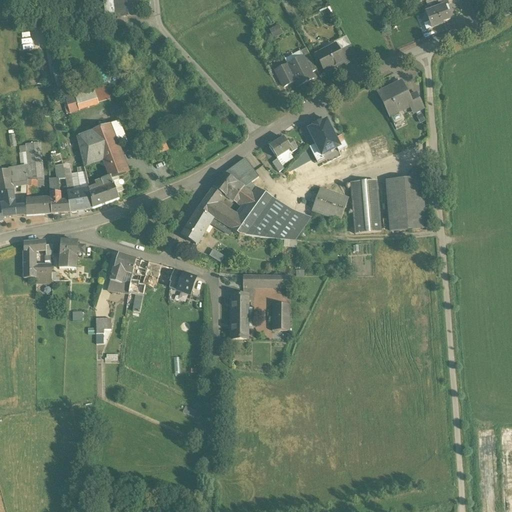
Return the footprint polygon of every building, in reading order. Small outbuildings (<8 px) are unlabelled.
[(102,0),(105,16),(123,14),(126,14),(127,17),(136,16),(136,14),(135,14),(134,3),(134,0),(102,0)] [(446,0),(435,4),(437,10),(445,7),(449,6),(446,0)] [(134,3),(135,14),(136,14),(142,13),(141,2),(134,3)] [(437,10),(425,14),(431,29),(443,25),(442,23),(450,20),(445,7),(437,10)] [(335,47),(320,55),(324,63),(321,65),(325,74),(343,64),(344,64),(338,53),(335,47)] [(351,47),(338,53),(344,64),(343,64),(345,67),(358,60),(351,47)] [(316,72),(305,50),(300,53),(303,58),(311,74),(316,72)] [(300,53),(285,60),(287,66),(303,58),(300,53)] [(287,66),(295,82),(298,88),(314,79),(311,74),(303,58),(287,66)] [(107,66),(92,71),(92,74),(96,83),(111,78),(109,68),(107,66)] [(287,66),(275,72),(284,88),(295,82),(287,66)] [(91,83),(73,89),(79,111),(98,105),(91,83)] [(400,83),(378,94),(390,118),(411,108),(412,107),(408,98),(400,83)] [(79,111),(73,89),(64,91),(70,114),(79,111)] [(423,111),(415,94),(408,98),(412,107),(411,108),(415,115),(423,111)] [(337,150),(340,148),(336,140),(326,121),(308,131),(315,146),(321,158),(323,157),(337,150)] [(121,154),(110,125),(93,132),(104,162),(110,178),(111,180),(125,174),(118,155),(121,154)] [(104,162),(93,132),(76,138),(82,160),(84,169),(104,162)] [(342,137),(336,140),(340,148),(337,150),(339,153),(348,148),(342,137)] [(283,139),(269,148),(276,160),(279,158),(287,153),(293,149),(290,144),(287,146),(283,139)] [(40,144),(25,146),(28,172),(28,174),(28,181),(44,181),(40,144)] [(321,158),(315,146),(309,149),(317,164),(325,160),(323,157),(321,158)] [(287,153),(279,158),(283,164),(291,159),(287,153)] [(245,160),(224,175),(244,189),(251,184),(259,178),(245,160)] [(69,204),(69,206),(76,204),(75,196),(70,166),(63,167),(65,180),(69,204)] [(63,167),(55,168),(57,180),(59,180),(59,181),(65,180),(63,167)] [(28,172),(0,176),(0,187),(11,185),(28,183),(28,181),(28,172)] [(125,174),(111,180),(114,187),(128,181),(125,174)] [(224,175),(211,193),(219,198),(221,195),(222,196),(233,203),(235,200),(244,189),(224,175)] [(110,178),(101,182),(103,189),(90,194),(92,211),(119,200),(114,187),(111,180),(110,178)] [(57,180),(49,181),(50,200),(52,216),(62,215),(61,205),(60,194),(59,194),(59,181),(59,180),(57,180)] [(421,180),(386,183),(390,232),(425,229),(421,180)] [(377,182),(351,184),(355,235),(381,233),(377,182)] [(251,184),(244,189),(252,195),(257,189),(251,184)] [(11,185),(0,187),(0,193),(0,195),(12,193),(11,185)] [(244,189),(235,200),(242,205),(246,207),(245,210),(242,214),(255,223),(272,199),(257,189),(252,195),(244,189)] [(349,200),(320,189),(312,213),(340,223),(349,200)] [(12,193),(0,195),(1,198),(0,198),(0,206),(1,211),(2,219),(16,218),(15,209),(12,193)] [(219,198),(211,193),(205,200),(214,206),(219,198)] [(90,194),(75,196),(76,204),(78,213),(92,211),(90,194)] [(255,223),(252,227),(260,232),(259,239),(290,242),(293,232),(296,226),(305,216),(272,199),(255,223)] [(43,200),(26,201),(26,208),(27,217),(44,216),(43,200)] [(50,200),(43,200),(44,216),(52,216),(50,200)] [(205,200),(198,211),(212,220),(212,219),(230,230),(238,220),(214,206),(205,200)] [(61,205),(62,215),(70,214),(69,206),(69,204),(61,205)] [(78,213),(76,204),(69,206),(71,214),(78,213)] [(26,208),(15,209),(16,218),(27,217),(26,208)] [(212,220),(198,211),(194,217),(208,226),(209,224),(212,220)] [(238,220),(230,230),(231,231),(241,237),(244,237),(252,227),(255,223),(242,214),(238,220)] [(208,226),(194,217),(190,223),(204,232),(208,226)] [(230,230),(212,219),(212,220),(209,224),(229,235),(231,231),(230,230)] [(204,232),(190,223),(181,237),(196,246),(204,232)] [(260,232),(252,227),(244,237),(259,239),(260,232)] [(46,243),(24,245),(24,260),(36,261),(36,253),(46,252),(46,247),(46,243)] [(78,244),(61,243),(59,270),(76,271),(77,259),(77,253),(78,247),(78,244)] [(224,258),(213,251),(209,257),(220,264),(224,258)] [(129,259),(118,256),(113,274),(123,278),(126,269),(129,259)] [(136,261),(129,259),(126,269),(134,271),(136,261)] [(36,261),(24,260),(24,280),(35,280),(36,280),(36,266),(36,261)] [(149,265),(136,261),(134,271),(133,275),(141,278),(139,286),(142,286),(144,280),(149,265)] [(161,268),(149,265),(144,280),(155,284),(157,284),(158,281),(161,268)] [(43,277),(43,266),(36,266),(36,280),(35,280),(35,285),(43,285),(43,277)] [(51,266),(43,266),(43,277),(43,285),(52,285),(52,283),(52,274),(51,266)] [(168,270),(161,268),(158,281),(164,282),(168,270)] [(174,272),(168,270),(164,282),(170,283),(174,272)] [(183,275),(174,272),(170,283),(172,284),(177,286),(175,291),(177,292),(183,275)] [(123,278),(113,274),(110,282),(121,285),(123,278)] [(183,275),(177,292),(188,296),(191,297),(191,296),(195,285),(197,280),(183,275)] [(264,278),(243,278),(243,287),(264,287),(264,278)] [(289,278),(264,278),(264,287),(289,288),(289,278)] [(155,284),(144,280),(142,286),(145,287),(153,290),(155,284)] [(121,285),(110,282),(107,292),(129,295),(131,285),(121,285)] [(139,286),(131,285),(129,295),(133,296),(143,297),(145,287),(142,286),(139,286)] [(202,287),(195,285),(191,296),(198,299),(202,287)] [(143,297),(133,296),(133,313),(140,314),(143,297)] [(248,297),(231,297),(231,319),(248,319),(248,297)] [(289,307),(273,306),(273,332),(289,332),(289,307)] [(82,313),(72,314),(73,322),(82,321),(82,313)] [(248,319),(231,319),(231,341),(248,341),(248,319)] [(111,331),(111,320),(96,320),(96,336),(104,336),(104,331),(111,331)] [(196,413),(185,408),(183,414),(193,419),(196,413)] [(491,443),(479,443),(481,480),(492,479),(491,443)]
